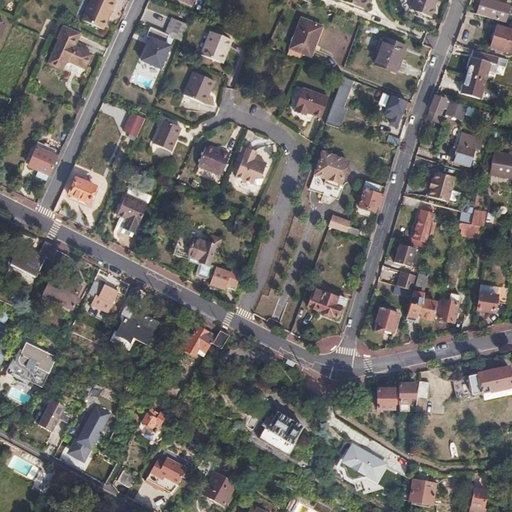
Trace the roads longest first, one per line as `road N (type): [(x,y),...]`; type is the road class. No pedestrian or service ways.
road 1 (residential): [(340,366),(459,0)]
road 2 (residential): [(237,323),(266,270),(302,143),(245,111)]
road 3 (residential): [(151,0),(42,225)]
road 4 (residential): [(42,225),(237,323)]
road 5 (residential): [(340,366),(511,335)]
road 6 (residential): [(0,434),(144,511)]
